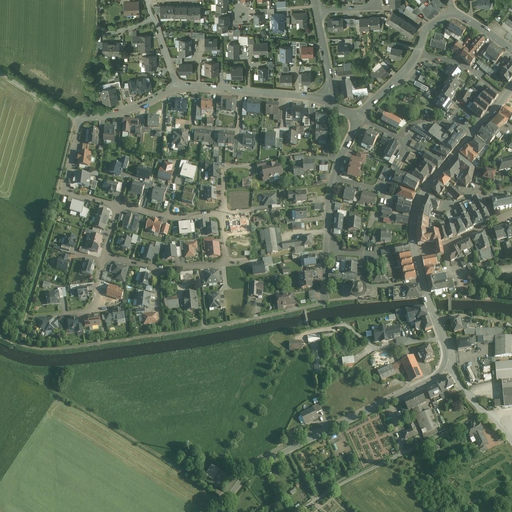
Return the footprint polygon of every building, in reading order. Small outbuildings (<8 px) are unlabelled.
[(120,0),(121,3),(125,3),(126,12),(133,12),(134,14),(137,14),(138,14),(138,11),(139,9),(139,8),(138,7),(138,3),(132,3),(130,1),(130,2),(129,0),(120,0)] [(432,0),(431,2),(430,2),(438,11),(445,4),(441,0),(432,0)] [(430,2),(427,6),(427,5),(423,9),(431,18),(438,11),(430,2)] [(417,6),(411,11),(417,15),(422,11),(417,6)] [(402,13),(414,20),(417,15),(411,11),(406,8),(402,13)] [(417,27),(393,11),(386,21),(410,37),(417,27)] [(307,22),(306,13),(292,14),(292,23),(301,22),(301,29),(307,29),(306,22),(307,22)] [(261,14),(254,14),(255,23),(260,23),(265,23),(265,22),(265,21),(265,20),(264,19),(264,14),(261,14)] [(283,15),(278,15),(278,14),(274,14),(272,15),(272,19),(271,19),(271,23),(273,23),(273,29),(278,29),(278,31),(284,31),(283,15)] [(422,18),(417,15),(414,20),(419,24),(422,18)] [(380,17),(369,17),(369,18),(370,27),(374,27),(380,26),(380,28),(380,21),(380,17)] [(511,20),(508,17),(502,25),(509,31),(505,36),(511,41),(511,40),(511,20)] [(343,18),(329,19),(329,30),(343,30),(343,25),(349,24),(348,18),(343,19),(343,18)] [(369,18),(360,19),(360,23),(360,30),(361,30),(370,29),(370,27),(369,18)] [(465,30),(453,22),(449,28),(448,29),(452,32),(461,37),(465,30)] [(150,36),(133,36),(133,46),(134,46),(134,44),(141,44),(141,49),(140,49),(140,50),(150,50),(150,36)] [(217,39),(205,39),(206,49),(217,49),(217,39)] [(461,47),(457,44),(452,52),(458,55),(456,58),(459,59),(465,49),(471,41),(468,39),(465,43),(464,43),(461,47)] [(470,54),(465,50),(461,57),(470,66),(475,60),(473,58),(474,57),(472,56),(475,52),(477,53),(485,44),(484,43),(484,42),(481,39),(480,40),(479,39),(471,48),(473,50),(470,54)] [(446,43),(432,40),(430,47),(445,50),(446,43)] [(103,42),(103,48),(102,55),(111,55),(111,43),(103,42)] [(119,43),(111,43),(111,55),(120,56),(120,48),(120,43),(119,43)] [(268,43),(254,44),(254,54),(268,54),(268,43)] [(345,43),(338,43),(338,52),(344,52),(344,53),(349,53),(349,47),(349,43),(345,43)] [(239,44),(229,44),(229,52),(230,52),(230,56),(227,56),(227,57),(239,57),(239,44)] [(488,50),(486,54),(491,58),(498,49),(492,45),(488,50)] [(291,47),(280,47),(280,60),(290,60),(290,55),(291,55),(291,54),(291,47)] [(307,47),(302,47),(302,57),(309,57),(313,57),(313,47),(307,47)] [(395,48),(391,47),(389,56),(400,58),(402,49),(395,48)] [(498,49),(491,58),(497,62),(503,54),(498,49)] [(389,66),(383,60),(381,63),(382,65),(385,69),(389,66)] [(488,67),(483,63),(480,68),(485,72),(488,67)] [(505,69),(499,63),(497,66),(493,71),(494,72),(495,73),(497,71),(501,74),(505,69)] [(192,64),(180,64),(180,74),(192,74),(192,64)] [(382,65),(372,74),(379,81),(378,82),(389,73),(385,69),(382,65)] [(461,74),(451,66),(448,70),(451,72),(448,75),(446,74),(451,78),(456,82),(461,74)] [(242,67),(232,67),(232,73),(232,79),(243,79),(243,78),(242,78),(242,73),(243,73),(242,73),(242,67)] [(269,69),(267,69),(258,69),(258,79),(268,79),(268,74),(269,74),(269,69)] [(511,74),(505,69),(501,74),(499,76),(508,83),(507,82),(511,76),(511,74)] [(311,74),(302,74),(302,83),(302,84),(304,84),(308,84),(311,84),(311,74)] [(292,75),(281,75),(281,84),(292,84),(292,75)] [(426,78),(421,75),(418,81),(423,84),(426,78)] [(144,78),(136,80),(138,92),(147,90),(145,84),(144,78)] [(456,82),(451,78),(445,86),(446,87),(454,93),(460,85),(458,83),(456,82)] [(138,92),(136,80),(128,82),(129,87),(130,93),(131,93),(138,92)] [(350,82),(340,84),(342,101),(353,100),(352,95),(352,91),(350,82)] [(111,88),(101,90),(102,95),(103,94),(105,103),(110,102),(110,103),(117,102),(115,89),(114,87),(111,88)] [(454,93),(446,87),(440,95),(444,98),(449,102),(455,94),(454,93)] [(499,95),(489,88),(485,94),(494,101),(499,95)] [(364,90),(352,91),(352,95),(353,95),(355,96),(358,96),(358,98),(364,97),(364,90)] [(469,94),(464,91),(460,100),(466,103),(471,95),(469,94)] [(494,101),(485,94),(480,99),(489,107),(494,101)] [(232,98),(222,97),(222,99),(221,107),(222,107),(226,107),(226,110),(231,110),(232,99),(232,98)] [(449,102),(444,98),(438,106),(447,113),(453,105),(449,102)] [(176,103),(176,110),(186,111),(186,110),(187,109),(187,106),(186,106),(187,100),(176,99),(176,103)] [(480,99),(475,105),(485,112),(489,107),(480,99)] [(212,101),(202,100),(202,105),(202,110),(207,111),(207,109),(211,110),(212,101)] [(248,101),(248,104),(247,113),(260,113),(260,102),(248,101)] [(279,104),(267,103),(266,114),(277,115),(278,115),(278,112),(279,104)] [(304,106),(293,105),(292,112),(292,117),(303,118),(303,117),(304,106)] [(485,112),(475,105),(471,110),(480,118),(485,112)] [(511,111),(504,106),(499,114),(511,122),(511,111)] [(326,115),(320,115),(320,114),(316,114),(316,124),(316,128),(321,128),(321,124),(327,123),(326,115)] [(508,121),(498,115),(494,119),(502,126),(508,121)] [(160,117),(149,116),(148,127),(152,127),(152,125),(159,126),(160,117)] [(389,118),(385,116),(382,121),(390,125),(393,127),(393,125),(398,128),(400,123),(398,123),(389,118)] [(502,126),(494,119),(489,123),(498,130),(502,126)] [(458,127),(454,124),(449,131),(438,122),(436,122),(434,124),(435,125),(452,137),(459,143),(466,134),(462,131),(463,130),(458,126),(458,127)] [(498,130),(489,123),(487,126),(493,132),(491,134),(495,138),(495,137),(499,141),(500,140),(500,141),(500,140),(504,136),(498,130)] [(452,137),(435,125),(428,134),(431,137),(445,147),(452,137)] [(486,125),(477,136),(485,143),(488,145),(490,143),(495,138),(495,137),(491,134),(493,132),(487,126),(486,125)] [(426,133),(415,126),(412,130),(418,134),(423,137),(423,138),(426,133)] [(508,130),(502,126),(498,130),(504,136),(508,130)] [(115,128),(105,127),(105,132),(104,135),(114,136),(115,130),(115,128)] [(99,130),(90,130),(89,137),(98,138),(99,130)] [(316,131),(316,141),(326,141),(327,141),(327,137),(327,130),(324,130),(324,132),(322,132),(322,131),(321,131),(316,131)] [(188,132),(181,131),(181,135),(174,134),(173,139),(175,139),(174,144),(172,144),(171,150),(173,150),(173,151),(174,151),(177,152),(178,151),(178,149),(184,150),(185,145),(187,145),(187,142),(187,135),(188,132)] [(203,132),(195,131),(195,135),(194,142),(202,142),(203,132)] [(369,131),(366,137),(363,142),(367,144),(367,146),(372,148),(379,136),(375,134),(374,134),(369,131)] [(211,132),(203,132),(202,142),(210,143),(211,136),(211,132)] [(234,133),(219,132),(218,139),(218,144),(226,145),(226,144),(227,133),(234,134),(234,133)] [(234,134),(227,133),(226,144),(233,144),(233,145),(234,145),(234,134),(234,133),(234,134)] [(293,133),(287,133),(286,137),(286,138),(285,139),(286,140),(286,145),(291,146),(292,144),(295,144),(295,146),(296,146),(296,143),(297,142),(297,141),(296,140),(297,135),(297,134),(293,133)] [(428,134),(426,133),(423,138),(429,141),(431,137),(428,134)] [(275,135),(266,134),(266,146),(275,147),(275,139),(275,135)] [(98,138),(89,137),(88,145),(97,145),(98,138)] [(256,149),(256,137),(244,137),(244,141),(243,148),(256,149)] [(459,143),(452,137),(445,147),(448,149),(446,151),(450,154),(459,143)] [(390,142),(383,138),(380,144),(387,147),(389,148),(391,143),(390,142)] [(483,145),(475,138),(467,145),(478,155),(481,151),(484,147),(485,146),(483,145)] [(283,140),(275,139),(275,147),(276,147),(276,149),(282,149),(283,140)] [(372,148),(367,146),(367,144),(363,142),(362,143),(361,145),(361,146),(370,151),(372,148)] [(389,148),(384,156),(391,159),(392,156),(398,146),(391,142),(391,143),(389,148)] [(481,158),(467,146),(460,154),(467,160),(472,163),(475,159),(475,160),(476,159),(479,162),(481,158)] [(450,154),(440,147),(437,152),(436,153),(442,156),(446,158),(450,154)] [(366,156),(358,152),(356,160),(362,162),(364,163),(366,156)] [(416,155),(411,152),(405,162),(410,165),(416,155)] [(432,155),(427,152),(423,159),(427,162),(432,155)] [(81,153),(80,153),(80,157),(79,157),(78,161),(79,161),(78,165),(89,167),(90,163),(91,158),(90,158),(91,154),(87,154),(81,153)] [(440,159),(436,157),(435,158),(432,155),(427,162),(438,169),(446,158),(442,156),(440,159)] [(471,166),(458,156),(452,163),(459,169),(465,173),(471,166)] [(129,161),(122,159),(120,165),(122,166),(122,168),(127,170),(129,161)] [(356,160),(352,159),(351,165),(349,166),(349,168),(350,170),(348,175),(352,176),(353,177),(355,178),(357,177),(358,178),(362,162),(356,160)] [(403,163),(395,159),(392,165),(400,169),(403,163)] [(507,160),(496,162),(499,171),(509,169),(507,160)] [(309,161),(303,162),(303,167),(304,171),(314,170),(313,162),(309,162),(309,161)] [(436,168),(425,161),(420,168),(431,175),(436,168)] [(266,162),(257,164),(258,170),(262,169),(267,168),(266,162)] [(120,165),(112,163),(110,170),(112,170),(111,174),(112,174),(113,175),(114,176),(116,175),(119,176),(120,173),(121,173),(122,170),(121,170),(122,168),(122,166),(120,165)] [(172,166),(165,163),(163,170),(170,173),(172,166)] [(452,163),(443,174),(451,180),(455,175),(459,169),(452,163)] [(196,167),(183,164),(180,177),(194,180),(196,167)] [(275,164),(268,166),(268,167),(267,168),(262,169),(264,177),(262,177),(263,181),(274,179),(274,180),(279,179),(278,176),(282,175),(281,169),(279,169),(278,165),(275,166),(275,164)] [(465,173),(464,175),(471,181),(474,169),(471,166),(465,173)] [(144,168),(140,167),(137,176),(146,179),(149,180),(149,178),(151,171),(147,169),(147,168),(144,167),(144,168)] [(303,167),(293,168),(294,176),(304,175),(304,171),(303,167)] [(209,169),(209,179),(218,179),(218,168),(214,168),(209,168),(209,169)] [(431,175),(420,168),(418,172),(417,171),(411,179),(422,185),(427,178),(429,174),(431,175)] [(465,173),(459,169),(455,175),(457,177),(456,179),(459,181),(465,173)] [(163,170),(161,170),(158,178),(170,182),(172,173),(170,173),(163,170)] [(496,173),(485,170),(483,179),(494,182),(496,173)] [(81,186),(83,174),(74,173),(73,185),(81,186)] [(408,177),(397,173),(394,182),(403,186),(403,185),(408,177)] [(471,181),(464,175),(465,173),(459,181),(458,181),(466,188),(469,184),(471,181)] [(90,175),(83,174),(81,186),(85,186),(85,187),(89,187),(89,186),(90,181),(90,175)] [(456,184),(443,175),(436,182),(444,188),(444,187),(447,188),(449,186),(447,184),(448,183),(454,187),(456,184)] [(420,183),(411,178),(408,177),(403,185),(415,192),(420,183)] [(118,185),(108,182),(106,190),(109,191),(109,192),(113,193),(113,192),(116,193),(116,192),(118,185)] [(445,189),(436,182),(431,190),(438,195),(440,192),(442,193),(445,189)] [(142,186),(134,183),(133,186),(132,185),(131,190),(132,190),(131,192),(142,195),(144,189),(145,186),(142,186)] [(463,197),(454,187),(449,192),(457,200),(463,197)] [(161,190),(155,188),(152,199),(157,201),(161,190)] [(193,190),(185,188),(182,197),(183,198),(184,194),(192,196),(193,190)] [(416,195),(400,188),(396,197),(413,202),(416,195)] [(166,192),(161,190),(157,201),(163,203),(166,192)] [(210,190),(207,190),(207,191),(208,201),(207,201),(208,201),(216,201),(216,190),(210,190)] [(356,192),(346,190),(343,200),(353,202),(354,198),(356,192)] [(295,193),(295,197),(296,197),(297,201),(302,201),(302,202),(307,201),(306,192),(295,193)] [(377,196),(363,193),(362,197),(360,203),(361,203),(366,204),(368,206),(370,205),(370,204),(374,205),(377,196)] [(192,196),(184,194),(183,198),(182,202),(192,205),(195,197),(192,196)] [(275,195),(262,196),(263,202),(264,202),(264,206),(272,205),(276,205),(276,204),(275,195)] [(505,197),(502,198),(501,197),(500,197),(501,198),(499,198),(498,198),(496,199),(496,198),(495,198),(495,199),(493,199),(492,199),(494,210),(494,211),(495,211),(495,210),(497,210),(497,211),(498,211),(498,210),(500,209),(500,210),(503,210),(502,209),(506,208),(506,209),(507,209),(506,208),(509,208),(509,209),(510,208),(511,207),(511,198),(511,199),(509,199),(509,196),(510,195),(509,195),(509,196),(505,196),(504,196),(505,197)] [(423,203),(420,210),(430,212),(431,211),(430,211),(432,207),(437,210),(440,203),(435,201),(435,200),(426,196),(423,203)] [(485,209),(479,196),(473,199),(479,212),(485,209)] [(399,198),(397,206),(411,209),(412,205),(412,202),(399,198)] [(84,206),(73,203),(70,211),(81,214),(82,215),(83,209),(84,206)] [(402,218),(408,219),(409,215),(411,209),(397,206),(396,212),(403,214),(402,218)] [(460,208),(457,209),(460,216),(461,216),(463,218),(468,216),(463,206),(460,208)] [(475,206),(471,208),(466,210),(473,227),(483,222),(479,213),(476,215),(475,213),(478,211),(475,206)] [(392,209),(383,207),(381,213),(382,213),(391,215),(392,209)] [(88,210),(83,209),(82,215),(81,214),(80,217),(86,219),(88,210)] [(479,212),(478,212),(479,213),(483,222),(489,220),(489,218),(485,209),(479,212)] [(106,213),(99,210),(96,219),(107,222),(109,214),(106,213)] [(306,210),(295,211),(295,212),(296,212),(297,220),(296,220),(307,219),(306,210)] [(419,210),(418,217),(428,219),(428,218),(429,219),(430,212),(420,210),(419,210)] [(136,217),(136,218),(131,217),(131,216),(132,215),(128,213),(127,217),(126,216),(124,222),(122,228),(127,229),(128,226),(133,228),(132,231),(137,232),(140,221),(139,220),(140,217),(137,216),(136,217)] [(463,218),(460,219),(466,232),(473,228),(473,227),(468,216),(463,218)] [(408,219),(397,217),(396,221),(396,224),(407,225),(408,219)] [(361,220),(349,218),(348,230),(360,231),(361,220)] [(107,222),(96,219),(94,228),(101,230),(104,231),(107,222)] [(336,219),(335,219),(334,232),(341,233),(343,220),(336,219)] [(460,219),(453,222),(455,229),(457,236),(466,232),(460,219)] [(158,222),(154,221),(154,222),(149,221),(146,230),(150,231),(150,233),(155,234),(155,233),(159,234),(162,224),(157,223),(158,222)] [(190,223),(179,224),(180,235),(191,234),(191,231),(190,223)] [(169,227),(164,225),(161,234),(167,236),(169,227)] [(206,226),(206,229),(207,232),(206,232),(206,235),(207,235),(207,236),(217,235),(216,225),(206,226)] [(505,226),(493,230),(495,234),(497,239),(497,240),(508,237),(505,226)] [(454,227),(445,229),(448,239),(456,236),(454,227)] [(274,229),(264,231),(265,241),(267,255),(278,254),(278,251),(294,249),(295,254),(303,252),(302,248),(304,248),(303,240),(277,244),(276,240),(274,229)] [(441,230),(439,231),(442,242),(448,240),(445,229),(441,230)] [(438,231),(429,234),(429,235),(427,235),(426,230),(417,231),(417,232),(416,232),(418,245),(424,245),(424,244),(428,243),(427,243),(431,242),(431,243),(435,242),(436,244),(436,242),(439,241),(440,244),(441,244),(440,241),(441,241),(438,231)] [(391,232),(381,231),(381,244),(390,243),(390,240),(391,232)] [(484,232),(471,237),(477,252),(489,249),(484,232)] [(93,236),(91,235),(89,242),(100,245),(102,238),(93,236)] [(77,239),(67,236),(65,245),(64,245),(71,247),(74,248),(75,244),(76,242),(76,241),(77,239)] [(311,236),(302,237),(303,240),(304,248),(313,247),(311,236)] [(131,240),(124,238),(123,241),(122,241),(121,244),(122,244),(121,247),(129,249),(131,240)] [(469,240),(457,246),(460,254),(463,252),(466,251),(472,248),(469,240)] [(100,245),(89,242),(87,250),(89,250),(98,253),(100,245)] [(184,244),(184,245),(185,251),(185,258),(194,257),(194,250),(197,249),(196,243),(184,244)] [(71,247),(64,245),(65,245),(62,244),(60,251),(69,254),(71,247)] [(205,246),(204,246),(205,252),(208,251),(209,258),(219,257),(218,246),(217,246),(215,245),(214,245),(205,246)] [(408,246),(396,248),(397,255),(399,255),(410,253),(408,246)] [(457,246),(450,250),(451,253),(450,254),(451,262),(455,260),(458,258),(461,257),(462,257),(460,254),(457,246)] [(154,250),(146,247),(143,259),(151,261),(153,254),(155,250),(154,250)] [(175,247),(166,248),(167,260),(176,259),(176,257),(175,248),(175,247)] [(493,258),(489,249),(477,252),(480,262),(493,258)] [(410,253),(399,255),(400,262),(411,259),(410,253)] [(315,256),(303,258),(304,262),(305,263),(306,267),(316,266),(315,256)] [(435,257),(422,259),(424,268),(437,266),(435,257)] [(466,265),(462,257),(461,257),(458,258),(463,268),(467,266),(466,265)] [(263,259),(263,264),(264,266),(272,265),(271,258),(263,259)] [(411,259),(400,262),(402,268),(412,266),(411,259)] [(61,260),(59,268),(67,270),(69,262),(67,262),(61,260)] [(93,265),(85,262),(82,273),(92,276),(95,265),(93,265)] [(343,281),(343,280),(349,281),(349,282),(356,282),(357,282),(357,277),(357,276),(358,266),(357,265),(357,263),(346,262),(345,273),(338,272),(338,276),(328,276),(328,279),(329,279),(335,279),(335,280),(336,280),(342,280),(342,281),(343,281)] [(263,264),(252,265),(254,275),(265,274),(264,266),(263,264)] [(128,269),(115,265),(112,273),(120,275),(119,281),(124,282),(128,269)] [(445,265),(433,267),(434,276),(446,274),(445,265)] [(412,266),(402,268),(403,275),(414,273),(414,272),(413,266),(412,266)] [(433,267),(425,269),(426,277),(434,276),(433,267)] [(219,271),(212,272),(213,284),(220,283),(220,279),(219,271)] [(192,272),(180,274),(181,281),(193,280),(192,272)] [(212,272),(205,272),(206,281),(206,285),(213,284),(212,272)] [(414,273),(403,275),(405,282),(416,279),(414,272),(414,273)] [(148,276),(142,274),(142,275),(139,284),(147,287),(150,277),(148,276)] [(386,274),(372,276),(373,284),(387,282),(386,274)] [(446,274),(433,277),(435,284),(445,282),(447,282),(447,280),(446,274)] [(310,275),(299,276),(301,290),(308,289),(308,287),(312,287),(311,282),(313,282),(312,279),(311,279),(310,275)] [(435,284),(433,277),(427,278),(431,293),(434,292),(436,292),(437,292),(441,291),(447,290),(445,282),(435,284)] [(452,279),(447,280),(447,282),(445,282),(447,290),(454,289),(452,279)] [(258,284),(251,284),(251,297),(257,298),(257,297),(261,297),(262,291),(263,291),(263,285),(258,285),(258,284)] [(118,289),(110,286),(107,296),(115,298),(117,290),(118,289)] [(419,286),(404,288),(404,294),(406,293),(406,299),(420,298),(419,294),(420,294),(419,286)] [(79,288),(77,289),(78,290),(79,298),(88,296),(87,287),(79,288)] [(364,293),(370,293),(370,291),(364,291),(363,289),(362,288),(360,287),(358,287),(356,288),(354,289),(353,291),(353,293),(354,295),(356,297),(358,298),(360,297),(362,296),(363,295),(364,293)] [(404,288),(393,289),(394,300),(406,299),(406,293),(404,294),(404,288)] [(117,290),(115,298),(121,300),(123,292),(117,290)] [(58,293),(46,294),(47,299),(46,299),(46,300),(47,300),(47,305),(60,303),(59,298),(58,293)] [(196,293),(184,294),(185,303),(197,301),(196,293)] [(220,295),(209,296),(210,307),(213,307),(213,308),(218,308),(218,306),(221,306),(220,300),(220,295)] [(290,295),(276,297),(277,298),(276,300),(276,302),(277,303),(278,310),(283,310),(283,307),(292,306),(291,303),(290,296),(290,295)] [(168,299),(164,300),(166,309),(179,308),(178,298),(168,299)] [(197,301),(185,303),(185,311),(197,310),(197,301)] [(415,308),(405,309),(410,323),(419,320),(415,308)] [(425,308),(419,308),(415,308),(419,320),(428,316),(425,308)] [(120,310),(116,310),(116,311),(113,312),(113,313),(114,320),(124,319),(123,310),(120,311),(120,310)] [(145,315),(143,315),(144,325),(158,323),(156,314),(145,315)] [(99,316),(88,318),(89,321),(90,326),(92,326),(92,327),(98,326),(97,325),(100,325),(99,316)] [(428,317),(421,320),(423,327),(425,331),(432,328),(428,317)] [(460,318),(449,320),(452,329),(453,329),(454,333),(464,330),(465,335),(474,335),(476,330),(467,330),(466,325),(462,326),(460,318)] [(48,319),(39,320),(40,330),(48,329),(48,332),(55,331),(55,330),(54,322),(54,319),(50,320),(50,319),(48,319)] [(78,319),(68,320),(69,325),(67,325),(68,330),(76,329),(79,328),(79,326),(78,319)] [(421,320),(415,322),(416,330),(423,327),(421,320)] [(379,330),(374,331),(375,342),(381,341),(381,342),(388,341),(388,340),(393,339),(393,336),(392,329),(387,329),(387,328),(379,329),(379,330)] [(319,335),(308,337),(309,344),(320,342),(319,335)] [(511,336),(504,337),(483,337),(484,342),(495,342),(495,357),(511,355),(511,336)] [(469,339),(456,342),(458,351),(471,349),(469,339)] [(302,350),(302,342),(289,342),(289,351),(302,350)] [(321,344),(310,345),(315,376),(326,374),(321,344)] [(429,346),(419,351),(420,354),(418,355),(421,360),(423,359),(425,364),(433,360),(431,355),(433,355),(429,346)] [(413,356),(398,363),(399,366),(402,364),(410,382),(422,377),(413,356)] [(511,362),(495,364),(497,381),(501,380),(511,379),(511,362)] [(410,382),(402,364),(399,366),(407,384),(410,382)] [(391,366),(377,372),(382,381),(396,375),(391,366)] [(465,370),(471,382),(476,379),(470,367),(465,370)] [(448,376),(436,382),(439,389),(442,392),(447,390),(453,386),(448,376)] [(511,379),(501,380),(502,390),(511,389),(511,379)] [(435,387),(426,391),(431,400),(440,396),(437,390),(435,387)] [(447,390),(442,392),(439,389),(437,390),(440,396),(442,399),(450,396),(447,390)] [(511,389),(502,390),(503,400),(502,400),(502,408),(511,406),(511,389)] [(421,393),(403,402),(408,411),(412,409),(418,406),(425,403),(421,393)] [(495,408),(502,407),(502,400),(494,400),(495,408)] [(319,404),(312,408),(312,409),(313,409),(315,414),(322,411),(319,404)] [(430,410),(422,414),(418,406),(412,409),(423,435),(438,429),(430,410)] [(312,409),(301,415),(302,415),(306,424),(305,424),(305,425),(318,419),(315,414),(313,409),(312,409)] [(412,423),(407,426),(409,430),(402,434),(405,440),(418,435),(415,428),(414,428),(412,423)] [(479,423),(475,425),(474,425),(471,426),(471,427),(466,429),(471,438),(473,436),(479,448),(485,446),(488,444),(484,437),(483,437),(483,436),(483,435),(482,432),(483,431),(479,423)] [(438,429),(423,435),(425,440),(439,433),(438,429)] [(485,446),(479,448),(476,449),(479,455),(487,451),(485,446)] [(474,448),(465,453),(467,458),(477,453),(474,448)] [(220,470),(212,465),(205,476),(213,481),(220,470)]
